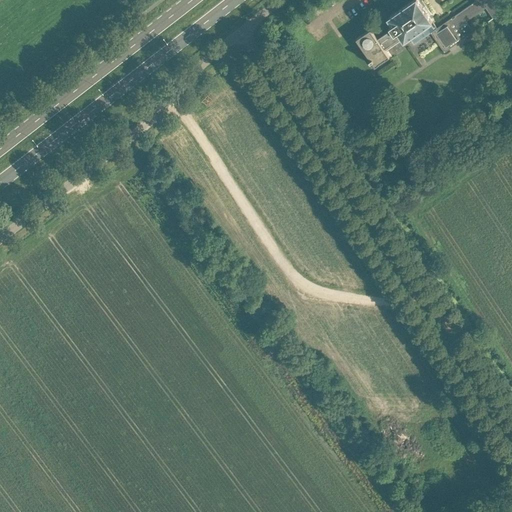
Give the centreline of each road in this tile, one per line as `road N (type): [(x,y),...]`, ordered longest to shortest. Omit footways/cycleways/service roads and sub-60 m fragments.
road 1 (unclassified): [(511,435),(241,30)]
road 2 (track): [(170,98),(298,282),(339,295),(421,299)]
road 3 (unclassified): [(0,238),(148,121),(241,30)]
road 4 (primary): [(0,181),(235,0)]
road 5 (primary): [(193,0),(0,151)]
